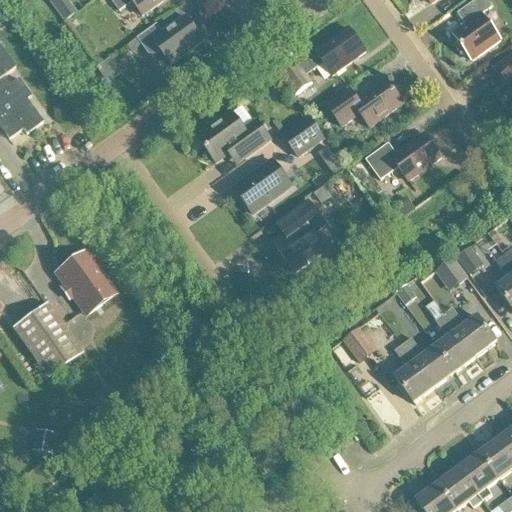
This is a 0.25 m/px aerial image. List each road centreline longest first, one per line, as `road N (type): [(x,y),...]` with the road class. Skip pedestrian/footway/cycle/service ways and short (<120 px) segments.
road 1 (unclassified): [(118,151),(240,318)]
road 2 (unclassified): [(358,498),(511,391)]
road 3 (unclassified): [(487,151),(378,0)]
road 4 (residential): [(118,151),(264,43)]
road 5 (residential): [(0,234),(118,151)]
